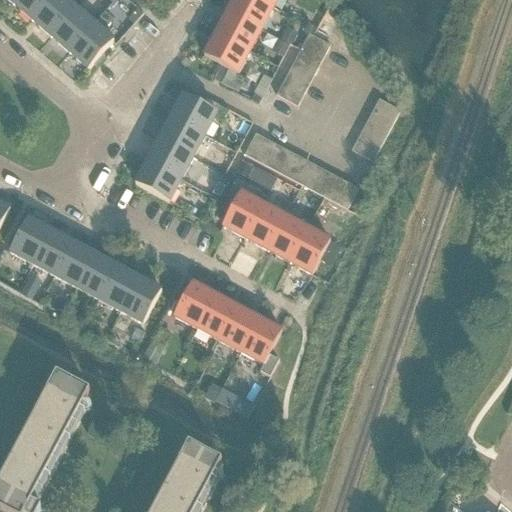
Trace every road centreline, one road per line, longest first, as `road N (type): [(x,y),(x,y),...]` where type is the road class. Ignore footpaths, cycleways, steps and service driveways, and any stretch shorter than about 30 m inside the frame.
road 1 (residential): [(278,309),(66,194)]
road 2 (residential): [(103,132),(194,0)]
road 3 (residential): [(103,132),(0,42)]
